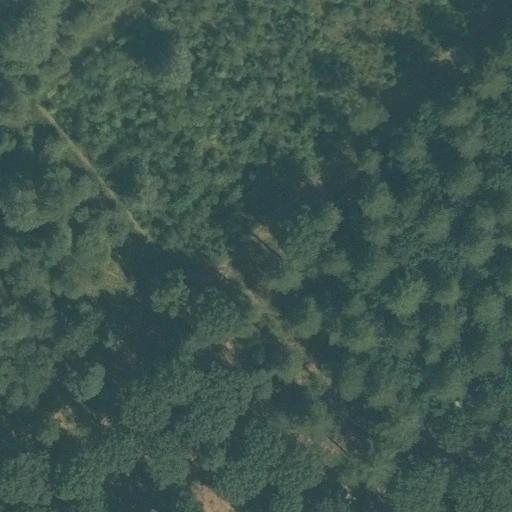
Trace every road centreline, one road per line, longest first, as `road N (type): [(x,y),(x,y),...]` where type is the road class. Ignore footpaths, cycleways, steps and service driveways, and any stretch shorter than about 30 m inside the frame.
road 1 (track): [(511,28),(0,494)]
road 2 (track): [(511,358),(338,511)]
road 3 (track): [(169,0),(0,154)]
